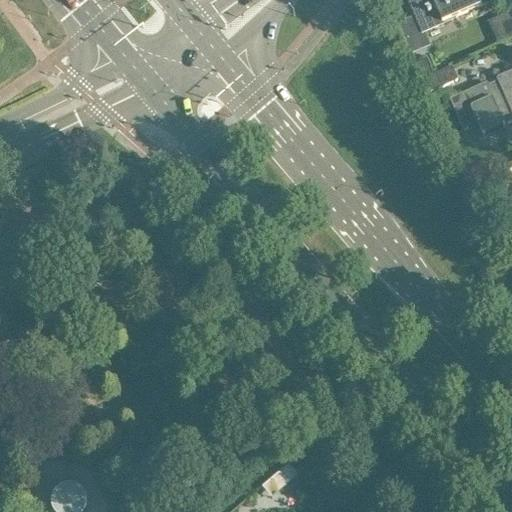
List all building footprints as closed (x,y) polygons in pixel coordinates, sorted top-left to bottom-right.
[(423,33),(481,7),(478,0),(408,0),(416,17),(398,25),(411,54),(429,46),(423,33)] [(511,21),(509,14),(490,23),(498,41),(511,34),(511,21)] [(432,75),(426,60),(413,66),(420,80),(432,75)] [(452,67),(420,82),(426,96),(458,81),(452,67)] [(511,71),(498,78),(499,82),(486,87),(486,85),(449,102),(455,113),(464,132),(478,125),(484,138),(485,137),(487,141),(505,132),(503,129),(506,127),(502,119),(511,113),(511,71)] [(449,102),(435,109),(440,120),(455,113),(449,102)] [(256,418),(272,410),(267,400),(251,407),(256,418)] [(288,464),(277,474),(284,483),(290,483),(298,476),(295,473),(288,464)] [(59,511),(80,511),(89,505),(72,482),(50,499),(59,511)]
